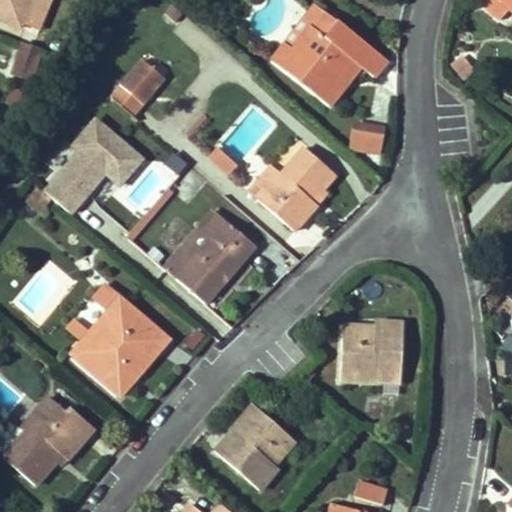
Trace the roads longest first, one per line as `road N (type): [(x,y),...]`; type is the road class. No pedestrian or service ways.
road 1 (residential): [(95,511),(108,492),(233,394),(343,279),(440,256)]
road 2 (residential): [(440,256),(479,413),(461,511)]
road 3 (residential): [(448,0),(440,256)]
